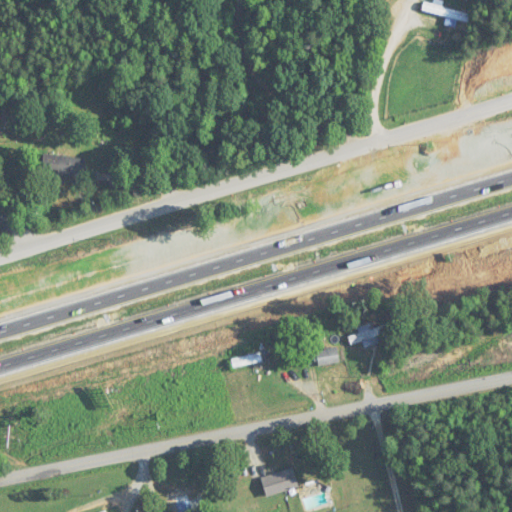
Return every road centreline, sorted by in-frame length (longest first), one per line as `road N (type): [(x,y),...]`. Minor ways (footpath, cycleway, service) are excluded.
road 1 (motorway): [(0,362),(511,208)]
road 2 (motorway): [(511,173),(0,326)]
road 3 (tertiary): [(0,482),(511,378)]
road 4 (tertiary): [(395,145),(0,262)]
road 5 (tertiary): [(511,93),(395,145)]
